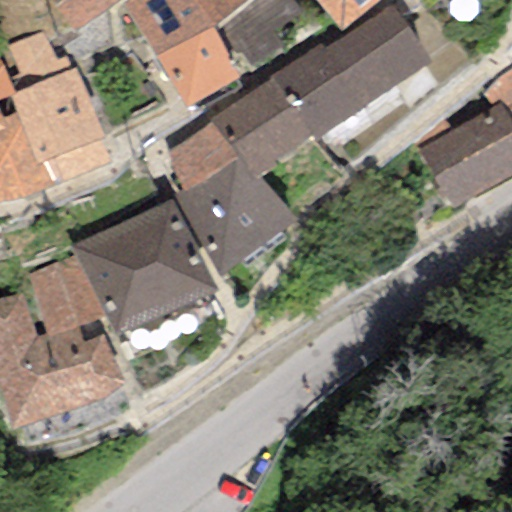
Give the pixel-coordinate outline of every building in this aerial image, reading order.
[(50,0),(73,31),(120,0),(50,0)] [(128,0),(126,2),(155,57),(211,25),(229,55),(235,51),(252,67),(286,44),(277,30),(298,12),(288,0),(128,0)] [(312,0),(338,30),(378,0),(312,0)] [(319,44),(270,77),(312,137),(315,142),(430,64),(390,7),(324,51),(319,44)] [(211,25),(155,57),(186,106),(237,80),(224,56),(229,55),(211,25)] [(42,33),(6,46),(18,74),(8,80),(14,93),(8,95),(15,113),(36,165),(42,162),(51,188),(109,164),(97,142),(104,140),(66,58),(53,62),(42,33)] [(0,129),(4,128),(0,117),(0,98),(8,95),(14,93),(8,80),(0,62),(0,129)] [(492,107),(499,103),(511,125),(511,67),(482,94),(492,107)] [(492,107),(417,150),(452,210),(511,175),(511,125),(499,103),(492,107)] [(36,165),(15,113),(0,117),(4,128),(0,129),(0,203),(24,200),(51,188),(42,162),(36,165)] [(171,199),(72,245),(76,254),(105,317),(115,339),(215,293),(171,199)] [(21,294),(0,299),(0,394),(11,430),(15,430),(99,401),(124,384),(102,336),(82,343),(77,328),(105,317),(76,254),(26,276),(45,334),(34,340),(21,294)]
